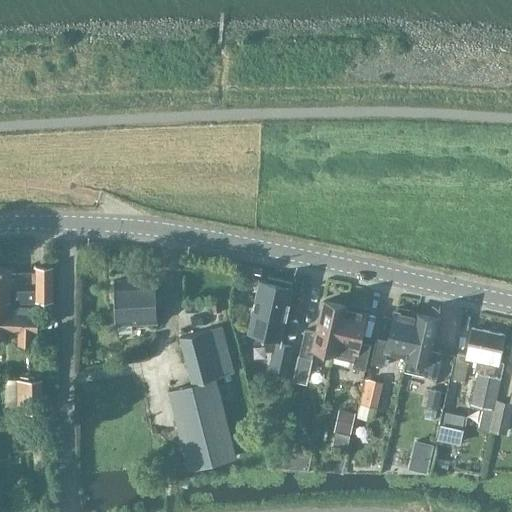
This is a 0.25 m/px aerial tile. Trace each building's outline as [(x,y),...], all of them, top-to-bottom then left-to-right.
[(11,267),(0,267),(0,305),(10,306),(10,303),(36,303),(36,302),(51,301),(52,272),(53,272),(52,267),(36,267),(36,272),(36,290),(17,291),(17,284),(11,284),(11,273),(15,272),(15,267),(11,267)] [(280,339),(292,288),(290,288),(291,282),(268,277),(267,282),(260,281),(248,332),(280,339)] [(115,324),(156,322),(154,279),(113,281),(115,324)] [(332,357),(333,357),(345,306),(324,301),(316,332),(305,330),(299,355),(312,358),(314,349),(333,353),(332,357)] [(10,306),(0,305),(0,339),(6,340),(6,332),(17,333),(17,344),(31,345),(31,333),(36,333),(36,309),(10,308),(10,306)] [(345,306),(333,357),(353,362),(352,367),(365,370),(371,345),(359,342),(365,313),(364,313),(365,309),(350,305),(349,309),(345,308),(346,306),(345,306)] [(387,351),(406,356),(415,316),(411,315),(412,311),(397,308),(396,312),(394,311),(388,340),(376,338),(370,363),(383,366),(387,351)] [(415,314),(415,316),(406,356),(405,358),(407,358),(404,371),(436,378),(442,352),(430,350),(437,319),(415,314)] [(215,377),(234,373),(221,326),(180,337),(192,384),(215,377)] [(498,363),(504,335),(472,328),(466,355),(467,356),(477,358),(475,369),(485,371),(488,360),(498,363)] [(287,371),(293,346),(276,343),(271,367),(287,371)] [(466,355),(457,353),(452,379),(464,382),(468,364),(465,363),(467,356),(466,355)] [(472,404),(474,404),(472,409),(482,411),(478,430),(488,432),(493,409),(501,370),(488,367),(487,374),(480,372),(472,404)] [(215,378),(168,391),(189,469),(236,456),(215,378)] [(376,407),(382,383),(365,379),(359,404),(376,407)] [(39,380),(25,381),(26,391),(26,400),(26,402),(26,410),(30,410),(30,414),(35,414),(35,409),(39,409),(39,380)] [(328,385),(321,405),(331,408),(338,388),(328,385)] [(437,407),(441,391),(430,389),(427,404),(437,407)] [(505,431),(511,404),(498,401),(492,429),(505,431)] [(444,413),(442,425),(440,424),(437,439),(461,444),(464,429),(465,429),(467,417),(444,413)] [(338,414),(334,437),(350,440),(354,417),(338,414)]
